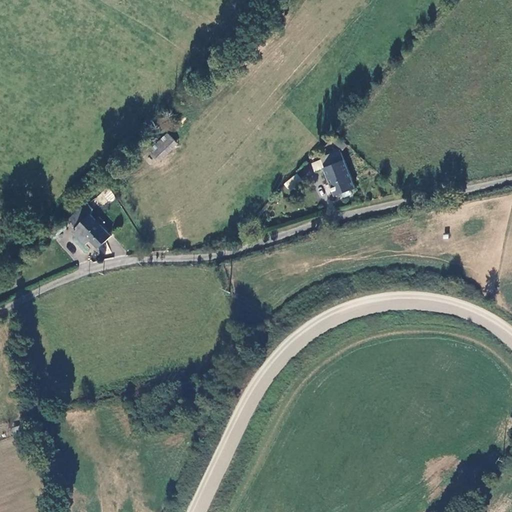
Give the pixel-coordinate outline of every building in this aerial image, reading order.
[(168,140),(157,152),(165,159),(176,147),(168,140)] [(320,157),(335,193),(354,186),(339,149),(320,157)] [(311,163),(313,171),(323,169),(320,160),(311,163)] [(98,193),(99,203),(114,202),(113,191),(98,193)] [(72,232),(85,246),(90,241),(99,250),(112,237),(90,215),(72,232)]
